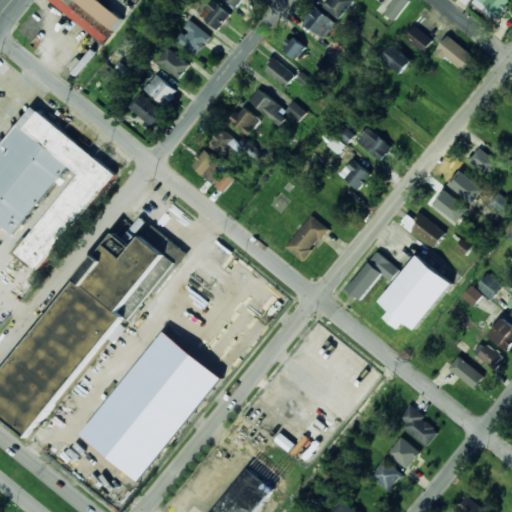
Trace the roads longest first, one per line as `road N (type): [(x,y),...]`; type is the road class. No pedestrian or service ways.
road 1 (residential): [(511,454),(0,35)]
road 2 (residential): [(511,60),(144,511)]
road 3 (residential): [(0,355),(286,0)]
road 4 (residential): [(418,511),(511,396)]
